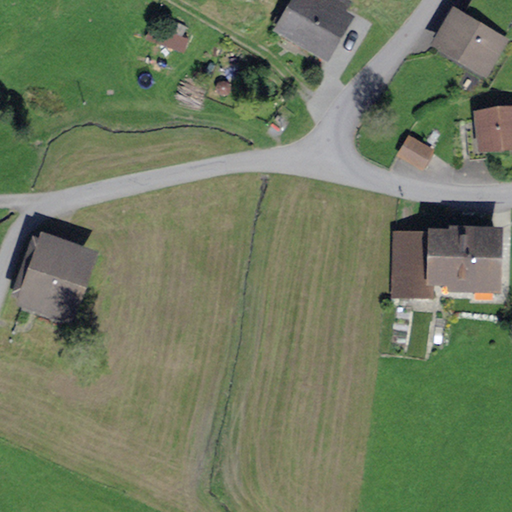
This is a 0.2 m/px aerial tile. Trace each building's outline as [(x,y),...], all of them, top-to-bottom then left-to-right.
[(329,0),(292,0),(272,38),(322,65),(351,12),(329,0)] [(431,52),(484,82),(507,43),(454,12),(431,52)] [(184,53),(191,34),(154,21),(147,40),(184,53)] [(511,110),(466,115),(470,160),(511,155),(511,110)] [(447,140),(421,123),(403,149),(430,166),(447,140)] [(388,292),(494,295),(495,234),(390,232),(388,292)] [(33,240),(7,306),(61,328),(87,262),(33,240)]
